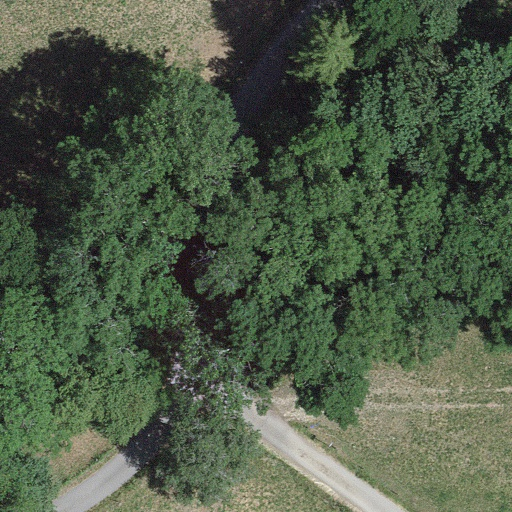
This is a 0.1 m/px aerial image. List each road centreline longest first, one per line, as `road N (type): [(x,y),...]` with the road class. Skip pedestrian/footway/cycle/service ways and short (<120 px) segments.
road 1 (track): [(376,511),(206,379),(94,500),(58,511)]
road 2 (track): [(321,0),(306,15),(196,243),(206,379)]
